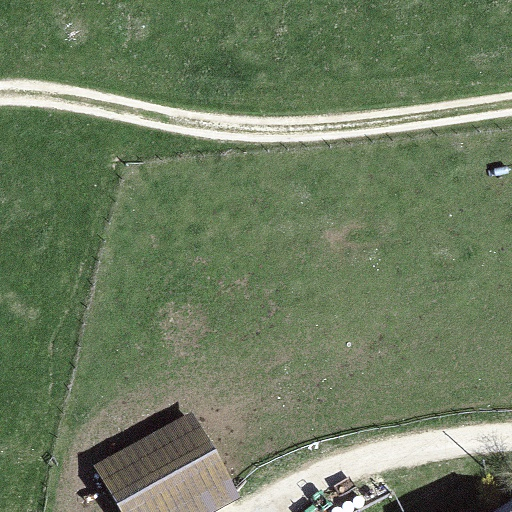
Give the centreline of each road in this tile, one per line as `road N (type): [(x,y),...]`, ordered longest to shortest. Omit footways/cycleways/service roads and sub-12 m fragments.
road 1 (track): [(511,103),(319,128),(251,128),(49,93),(0,95)]
road 2 (track): [(259,511),(357,459),(511,437)]
